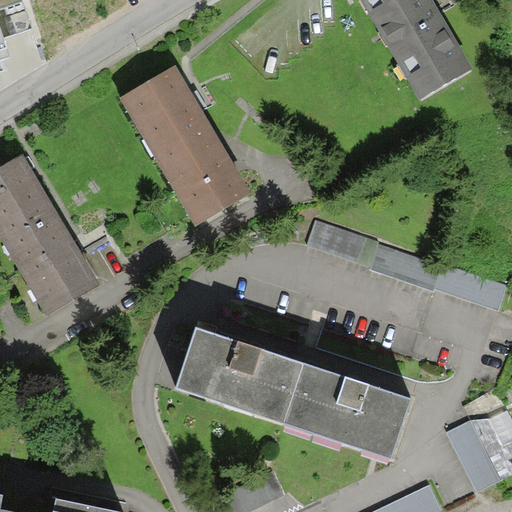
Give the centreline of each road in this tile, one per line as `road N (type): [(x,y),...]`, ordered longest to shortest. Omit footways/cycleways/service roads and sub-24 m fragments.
road 1 (residential): [(0,364),(296,170)]
road 2 (residential): [(0,100),(162,0)]
